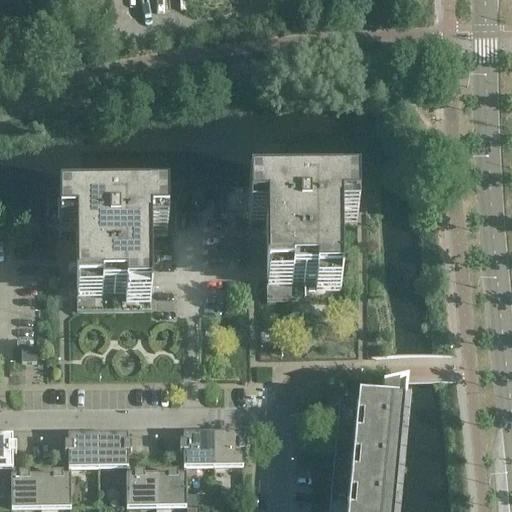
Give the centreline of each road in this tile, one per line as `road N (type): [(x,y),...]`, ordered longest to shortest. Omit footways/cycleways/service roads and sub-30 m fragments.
road 1 (secondary): [(486,0),(490,168),(511,414)]
road 2 (residential): [(191,417),(189,229)]
road 3 (residential): [(7,420),(191,417)]
road 4 (residential): [(7,420),(4,246)]
